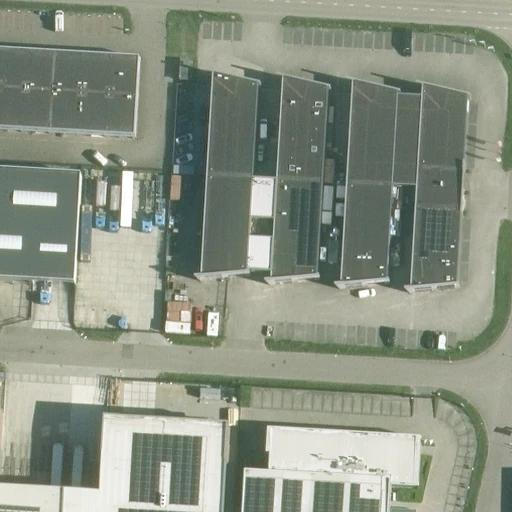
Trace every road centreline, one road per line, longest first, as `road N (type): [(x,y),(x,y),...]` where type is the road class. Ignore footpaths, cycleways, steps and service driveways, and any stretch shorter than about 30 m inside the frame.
road 1 (unclassified): [(511,384),(0,355)]
road 2 (tertiary): [(191,0),(511,15)]
road 3 (unclassified): [(511,391),(487,511)]
